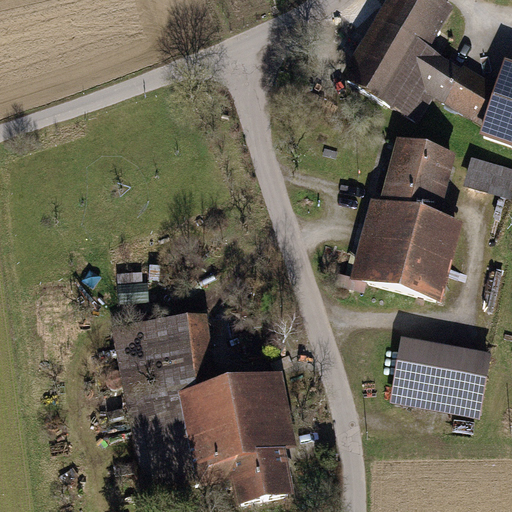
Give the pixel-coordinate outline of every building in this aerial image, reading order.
[(413,0),(388,0),(342,86),(412,124),(441,70),(413,55),(436,12),(413,0)] [(511,65),(496,61),(469,144),(511,157),(511,65)] [(361,201),(339,285),(432,308),(452,229),(438,225),(454,163),(390,146),(375,205),(361,201)] [(511,198),(511,170),(476,159),(468,185),(511,198)] [(114,324),(147,495),(221,480),(227,511),(247,511),(306,501),(280,371),(227,381),(212,305),(114,324)] [(487,359),(395,342),(383,407),(474,424),(487,359)]
